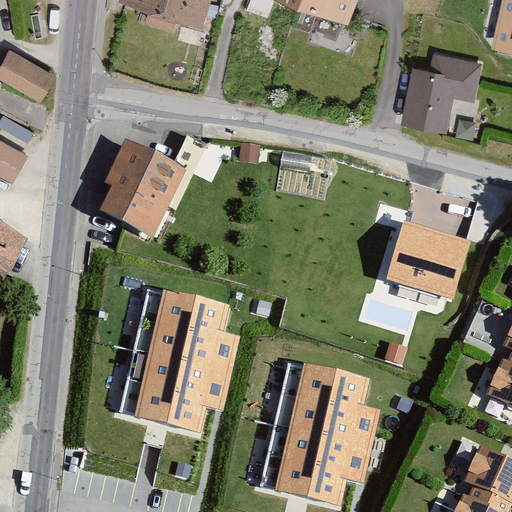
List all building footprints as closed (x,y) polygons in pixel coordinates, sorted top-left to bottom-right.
[(207,0),(119,0),(119,4),(198,29),(207,0)] [(285,0),(348,24),(356,0),(285,0)] [(511,0),(499,0),(491,45),(511,47),(511,0)] [(54,78),(9,52),(0,67),(0,79),(40,103),(54,78)] [(430,74),(413,71),(402,125),(446,134),(453,98),(474,102),(482,66),(434,56),(430,74)] [(173,164),(128,141),(107,182),(113,186),(102,209),(151,234),(184,169),(173,164)] [(260,148),(242,146),(240,163),(258,165),(260,148)] [(310,173),(313,158),(283,153),(283,155),(281,168),(310,173)] [(0,299),(32,237),(0,221),(0,299)] [(470,242),(403,223),(387,279),(454,298),(470,242)] [(226,308),(150,291),(136,351),(123,412),(200,429),(205,404),(220,407),(236,337),(221,334),(226,308)] [(272,303),(259,300),(255,314),(269,317),(272,303)] [(391,343),(386,360),(402,365),(407,348),(402,346),(391,343)] [(511,349),(507,360),(505,359),(489,393),(511,403),(511,349)] [(366,381),(290,364),(262,484),(339,501),(345,477),(360,480),(375,410),(360,406),(366,381)] [(511,461),(484,448),(468,482),(475,485),(470,496),(502,511),(508,511),(511,504),(511,503),(511,461)] [(189,478),(192,466),(179,463),(176,475),(189,478)] [(502,511),(470,496),(464,494),(456,511),(502,511)]
